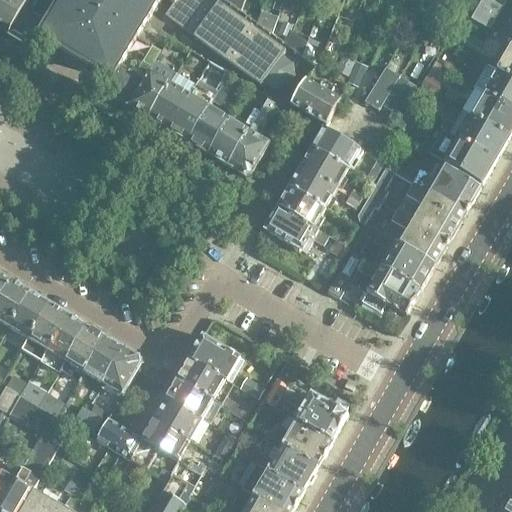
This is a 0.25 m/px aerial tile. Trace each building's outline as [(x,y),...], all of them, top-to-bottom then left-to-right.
[(3,0),(0,5),(0,30),(8,36),(23,11),(29,0),(3,0)] [(62,0),(47,25),(23,11),(8,36),(32,50),(34,47),(39,39),(39,38),(44,40),(62,51),(63,52),(87,67),(90,68),(90,67),(108,78),(108,79),(112,81),(120,67),(133,46),(160,0),(62,0)] [(218,5),(211,0),(167,0),(174,5),(165,17),(194,38),(218,5)] [(247,0),(228,0),(227,3),(243,15),(247,0)] [(264,4),(252,0),(250,0),(247,12),(260,19),(264,4)] [(488,0),(482,0),(471,20),(489,31),(503,8),(491,1),(488,0)] [(285,52),(218,4),(218,5),(194,38),(193,39),(260,87),(263,83),(274,90),(287,88),(295,78),(293,65),(282,57),(285,52)] [(277,23),(261,18),(258,27),(271,37),(277,23)] [(293,27),(283,23),(278,37),(287,41),(293,27)] [(466,31),(457,27),(450,39),(459,44),(466,31)] [(287,47),(302,57),(309,39),(292,33),(287,47)] [(502,45),(510,50),(511,50),(511,33),(511,36),(508,35),(502,45)] [(489,67),(497,72),(511,80),(511,50),(502,45),(489,67)] [(149,73),(156,62),(161,53),(152,48),(146,57),(135,75),(120,67),(112,81),(111,82),(106,91),(104,94),(110,98),(110,97),(128,107),(145,80),(149,73)] [(145,80),(128,107),(148,120),(170,85),(177,74),(156,62),(149,73),(145,80)] [(335,72),(346,77),(351,67),(340,62),(335,72)] [(367,70),(356,66),(348,84),(358,89),(367,70)] [(473,89),(484,96),(511,112),(511,80),(497,72),(487,66),(473,89)] [(306,81),(291,108),(292,107),(326,127),(329,122),(341,101),(331,95),(334,88),(324,82),(326,77),(316,69),(307,82),(306,81)] [(383,110),(401,80),(387,72),(365,108),(379,116),(383,110)] [(170,85),(148,120),(169,132),(190,97),(196,87),(176,75),(170,85)] [(443,89),(428,78),(423,86),(438,96),(443,89)] [(414,88),(401,80),(383,110),(396,118),(414,88)] [(190,97),(169,132),(189,144),(210,109),(208,108),(217,94),(199,82),(196,87),(190,97)] [(213,102),(215,103),(220,106),(229,90),(222,86),(217,94),(213,102)] [(462,113),(471,118),(510,141),(511,140),(510,139),(511,135),(511,112),(484,96),(475,90),(462,113)] [(250,133),(228,168),(244,178),(251,177),(251,176),(269,145),(265,142),(258,138),(275,108),(268,98),(260,113),(251,128),(248,132),(250,133)] [(210,109),(189,144),(208,156),(230,121),(210,109)] [(254,109),(245,124),(251,128),(260,113),(254,109)] [(440,130),(458,141),(497,164),(510,141),(471,118),(462,113),(454,125),(446,120),(440,130)] [(400,117),(393,127),(401,131),(407,121),(400,117)] [(230,121),(208,156),(228,168),(250,133),(248,132),(230,121)] [(312,151),(349,172),(360,152),(324,131),(312,151)] [(458,141),(457,141),(454,139),(441,161),(444,164),(476,184),(483,188),(497,164),(458,141)] [(301,170),(337,192),(349,172),(312,151),(301,170)] [(365,182),(372,186),(384,166),(377,162),(365,182)] [(395,176),(413,186),(430,196),(466,216),(481,191),(474,186),(445,170),(445,171),(436,165),(428,178),(420,174),(414,170),(408,173),(400,169),(395,176)] [(290,189),(326,211),(337,192),(301,170),(290,189)] [(383,202),(388,193),(385,191),(394,175),(385,170),(370,195),(383,202)] [(399,211),(415,221),(451,241),(466,216),(430,196),(413,186),(399,211)] [(290,189),(278,210),(315,230),(316,228),(326,211),(290,189)] [(364,197),(353,190),(349,197),(359,204),(364,197)] [(378,211),(383,202),(370,195),(357,217),(359,224),(364,226),(374,209),(378,211)] [(359,204),(349,197),(345,204),(355,211),(359,204)] [(278,210),(264,232),(306,256),(313,242),(323,248),(330,236),(316,228),(315,230),(278,210)] [(383,237),(400,247),(436,268),(451,241),(415,221),(399,211),(383,237)] [(335,243),(339,246),(347,250),(349,252),(353,245),(343,239),(337,235),(333,242),(335,243)] [(389,255),(381,270),(421,294),(436,268),(400,247),(395,245),(383,237),(379,235),(373,245),(389,255)] [(335,243),(329,254),(340,261),(347,250),(339,246),(335,243)] [(335,281),(327,293),(339,300),(346,289),(357,271),(361,274),(368,262),(352,252),(335,281)] [(368,295),(368,296),(363,304),(381,314),(386,306),(406,319),(421,294),(381,270),(368,262),(361,274),(374,281),(371,286),(372,286),(367,294),(368,295)] [(0,301),(11,283),(0,276),(0,301)] [(11,283),(0,301),(0,323),(9,330),(30,294),(11,283)] [(30,294),(9,330),(29,341),(49,306),(30,294)] [(49,306),(29,341),(21,351),(41,363),(48,353),(69,317),(49,306)] [(69,317),(48,353),(41,363),(61,374),(62,372),(67,364),(87,328),(69,317)] [(87,328),(62,372),(82,383),(106,340),(87,328)] [(202,338),(189,361),(228,383),(240,360),(235,357),(235,354),(235,353),(230,350),(230,351),(226,352),(202,338)] [(106,340),(86,376),(105,387),(126,351),(106,340)] [(126,351),(105,387),(122,397),(140,366),(141,366),(139,359),(138,359),(126,351)] [(189,361),(178,381),(214,402),(223,407),(235,387),(228,383),(189,361)] [(286,365),(263,403),(275,410),(297,371),(286,365)] [(265,388),(243,375),(236,388),(258,401),(265,388)] [(178,381),(166,402),(202,422),(218,431),(228,416),(219,411),(222,407),(214,402),(178,381)] [(14,383),(10,390),(21,397),(25,389),(14,383)] [(41,405),(47,393),(29,383),(25,389),(21,397),(20,398),(39,409),(41,405)] [(6,388),(0,397),(0,411),(2,413),(9,417),(20,398),(21,397),(10,390),(6,388)] [(66,404),(47,393),(41,405),(59,415),(66,404)] [(296,421),(298,422),(334,442),(338,436),(348,419),(345,417),(349,410),(338,404),(334,411),(311,397),(307,405),(306,405),(296,421)] [(0,435),(32,454),(23,470),(0,510),(0,511),(23,511),(34,493),(41,482),(40,481),(50,464),(71,428),(39,409),(20,398),(9,417),(3,428),(0,433),(0,435)] [(246,422),(251,413),(227,400),(222,409),(246,422)] [(166,402),(154,421),(191,442),(202,422),(166,402)] [(9,417),(2,413),(0,415),(0,426),(3,428),(9,417)] [(91,416),(83,430),(88,433),(96,419),(91,416)] [(273,441),(283,447),(320,468),(333,444),(334,442),(298,422),(296,421),(287,417),(280,429),(273,441)] [(260,434),(266,424),(260,420),(253,430),(260,434)] [(142,442),(150,447),(167,457),(179,463),(191,442),(154,421),(142,442)] [(106,425),(96,442),(113,452),(126,432),(108,422),(106,425)] [(126,432),(113,452),(138,468),(150,447),(142,442),(139,440),(126,432)] [(227,437),(221,448),(227,453),(234,441),(227,437)] [(270,440),(256,464),(305,492),(318,470),(319,470),(320,468),(283,447),(270,440)] [(238,444),(234,451),(244,456),(247,450),(238,444)] [(58,451),(53,458),(61,462),(65,454),(58,451)] [(0,453),(0,510),(23,470),(15,466),(8,477),(0,471),(0,455),(1,454),(0,453)] [(256,464),(241,491),(278,511),(294,511),(304,494),(305,492),(256,464)] [(133,480),(125,493),(141,502),(154,478),(147,473),(140,484),(133,480)] [(182,511),(195,490),(171,476),(166,484),(162,492),(150,511),(182,511)] [(83,495),(76,491),(71,499),(79,503),(83,495)] [(278,511),(241,491),(228,511),(278,511)] [(34,493),(23,511),(49,511),(54,504),(34,493)]
